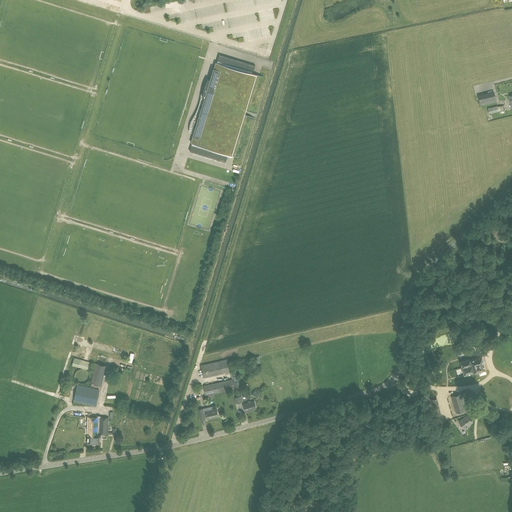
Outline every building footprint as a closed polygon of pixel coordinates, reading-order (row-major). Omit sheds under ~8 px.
[(191,145),(189,151),(225,162),(227,156),(226,155),(227,154),(235,156),(238,157),(231,155),(243,115),(254,118),(255,119),(256,119),(256,118),(243,114),(245,110),(257,114),(256,113),(245,110),(255,75),(263,77),(260,76),(259,76),(252,73),(252,72),(253,72),(255,65),(219,54),(217,61),(211,82),(208,81),(205,91),(204,90),(203,90),(203,91),(203,92),(203,93),(203,94),(203,95),(202,96),(202,97),(203,97),(203,96),(206,97),(192,145),(191,145)] [(494,91),(478,95),(481,105),(496,101),(494,91)] [(460,361),(464,375),(485,369),(482,356),(470,359),(470,358),(460,361)] [(92,363),(74,358),(72,365),(90,370),(92,363)] [(228,359),(200,365),(203,378),(231,372),(228,359)] [(91,370),(93,371),(91,383),(102,386),(106,365),(93,362),(91,370)] [(82,369),(80,369),(78,370),(77,371),(76,372),(75,373),(75,375),(74,377),(75,378),(75,380),(76,382),(78,383),(79,383),(81,384),(83,384),(84,384),(86,383),(87,382),(89,381),(89,379),(90,377),(90,376),(90,374),(89,372),(88,371),(87,370),(85,369),(83,369),(82,369)] [(234,389),(232,379),(203,385),(206,395),(234,389)] [(77,385),(74,401),(95,405),(99,390),(77,385)] [(466,410),(461,394),(451,396),(456,413),(466,410)] [(433,422),(440,421),(437,400),(430,401),(433,422)] [(245,411),(256,408),(254,401),(243,404),(245,411)] [(203,412),(203,408),(198,409),(201,420),(205,419),(205,418),(207,418),(208,419),(218,416),(217,409),(206,411),(206,412),(203,412)] [(458,422),(464,430),(473,423),(467,415),(458,422)] [(99,431),(108,431),(109,417),(87,416),(87,433),(88,433),(87,443),(96,444),(96,438),(94,438),(93,433),(92,433),(92,432),(99,432),(99,431)] [(108,432),(108,431),(99,431),(99,432),(92,432),(92,433),(93,433),(94,438),(96,438),(96,444),(100,444),(101,434),(108,434),(113,434),(116,434),(117,428),(113,428),(113,432),(108,432)]
